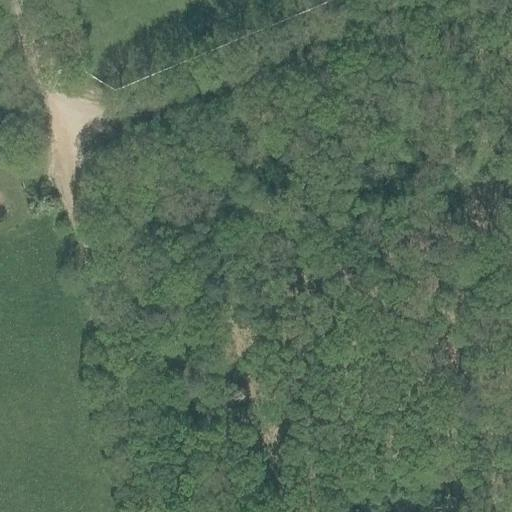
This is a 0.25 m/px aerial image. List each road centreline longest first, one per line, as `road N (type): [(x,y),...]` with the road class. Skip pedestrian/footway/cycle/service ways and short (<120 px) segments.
road 1 (track): [(20,0),(34,53),(67,120),(73,185),(158,511)]
road 2 (unclassified): [(78,120),(126,109),(384,0)]
